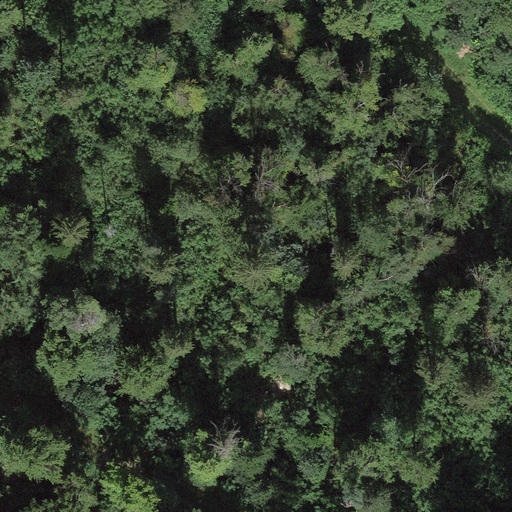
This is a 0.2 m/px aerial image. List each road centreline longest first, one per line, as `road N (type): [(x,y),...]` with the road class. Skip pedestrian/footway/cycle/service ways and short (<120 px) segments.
road 1 (track): [(223,511),(0,398)]
road 2 (track): [(511,134),(387,0)]
